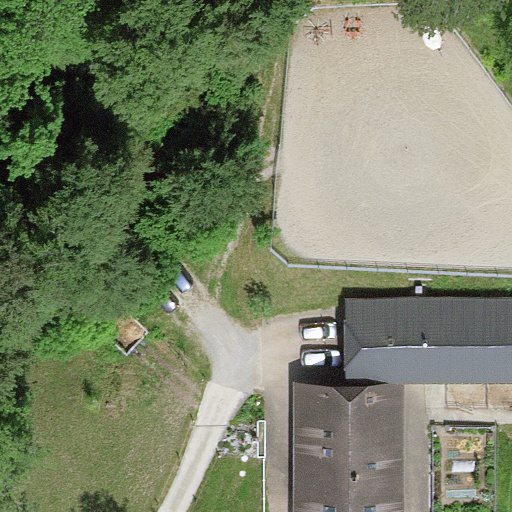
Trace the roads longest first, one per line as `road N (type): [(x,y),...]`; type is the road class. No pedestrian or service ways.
road 1 (track): [(417,511),(418,413),(511,416)]
road 2 (track): [(227,382),(277,382),(280,511)]
road 3 (track): [(227,382),(172,511)]
